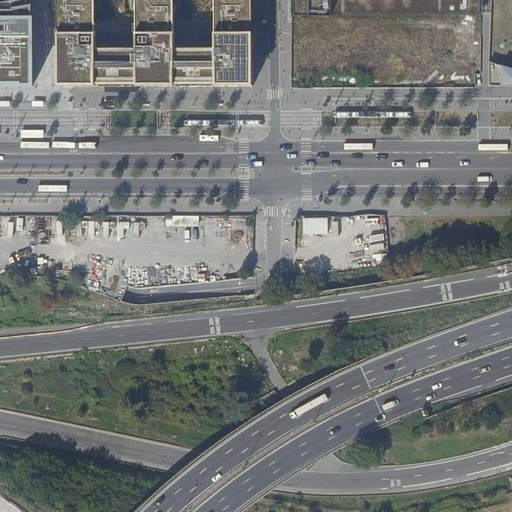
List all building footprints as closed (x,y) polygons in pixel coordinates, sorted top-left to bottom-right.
[(0,86),(33,87),(32,0),(24,0),(0,4),(0,86)] [(58,0),(59,35),(96,35),(96,11),(101,11),(100,0),(58,0)] [(136,0),(137,34),(175,34),(174,0),(136,0)] [(216,34),(253,34),(252,0),(210,0),(211,12),(216,12),(216,34)] [(292,0),(292,14),(480,13),(480,0),(292,0)] [(175,50),(175,34),(137,34),(137,50),(96,50),(96,35),(59,35),(59,87),(73,87),(75,87),(98,87),(121,87),(149,87),(253,87),(253,65),(253,53),(253,34),(216,34),(216,50),(175,50)] [(511,69),(489,61),(488,86),(511,85),(511,69)] [(196,226),(197,217),(173,217),(173,225),(196,226)] [(303,218),(303,235),(327,234),(327,218),(303,218)]
